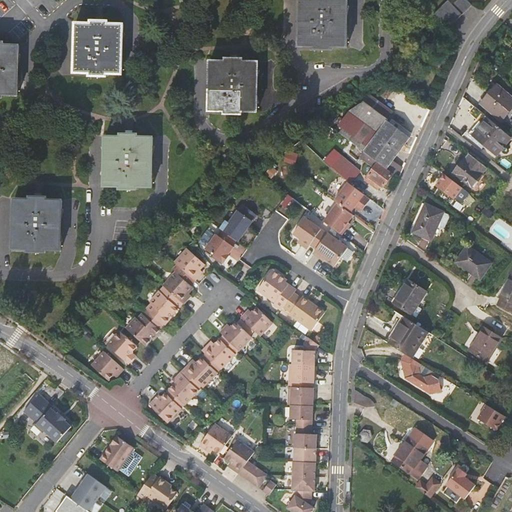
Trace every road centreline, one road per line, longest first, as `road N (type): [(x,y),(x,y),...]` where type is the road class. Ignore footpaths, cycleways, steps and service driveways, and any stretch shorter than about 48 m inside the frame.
road 1 (residential): [(358,304),(470,41),(502,0)]
road 2 (residential): [(342,365),(511,465)]
road 3 (residential): [(259,511),(113,408)]
road 4 (residential): [(113,408),(221,294)]
road 5 (residential): [(336,511),(342,365)]
road 6 (residential): [(113,408),(0,328)]
road 7 (residential): [(24,511),(113,408)]
